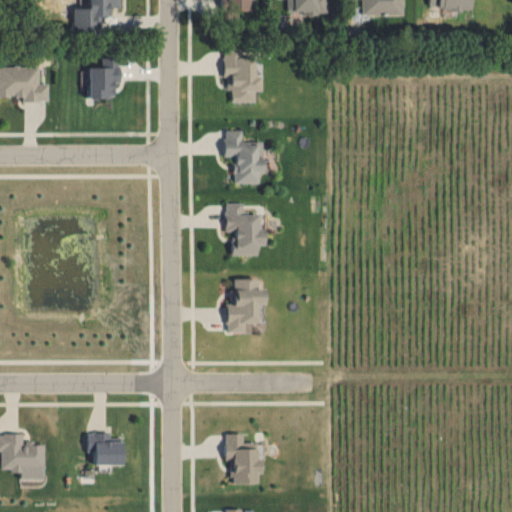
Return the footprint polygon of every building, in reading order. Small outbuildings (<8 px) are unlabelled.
[(71,10),(71,40),(97,40),(97,19),(106,19),(106,10),(120,10),(120,0),(81,0),(81,10),(71,10)] [(246,9),(246,0),(223,0),(223,9),(246,9)] [(289,0),(290,14),(309,13),(309,19),(319,18),(319,15),(329,14),(328,0),(289,0)] [(352,0),(403,0),(403,19),(387,19),(387,15),(376,15),(376,18),(362,18),(362,1),(352,1),(352,0)] [(471,0),(471,13),(441,14),(441,10),(429,10),(429,0),(471,0)] [(224,54),(224,79),(231,79),(231,89),(226,89),(226,94),(232,94),(232,106),(257,106),(257,95),(261,95),(261,79),(253,79),(253,60),(240,60),(240,53),(224,54)] [(86,96),(112,97),(113,81),(117,81),(117,57),(103,57),(103,66),(87,66),(86,96)] [(48,88),(39,88),(39,70),(0,70),(0,99),(22,99),(22,105),(38,105),(38,102),(48,102),(48,88)] [(226,135),(241,135),(242,147),(262,146),(263,176),(259,176),(259,187),(234,188),(234,162),(223,162),(223,143),(227,143),(226,135)] [(227,208),(227,234),(236,234),(236,249),(230,249),(230,258),(257,258),(257,249),(265,249),(265,232),(256,232),(256,220),(242,220),(242,208),(227,208)] [(232,283),(256,283),(257,294),(264,294),(264,305),(255,305),(255,326),(245,326),(245,335),(225,335),(225,309),(232,309),(232,283)] [(85,431),(85,450),(92,450),(92,464),(120,463),(120,435),(108,436),(108,431),(85,431)] [(259,482),(258,456),(256,456),(255,441),(241,441),(241,432),(223,432),(223,459),(230,458),(230,482),(259,482)]
